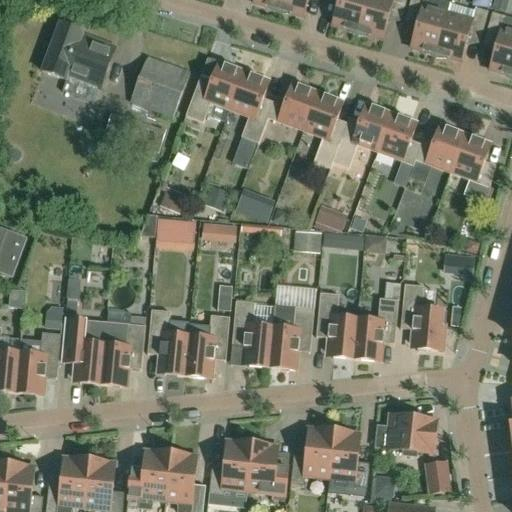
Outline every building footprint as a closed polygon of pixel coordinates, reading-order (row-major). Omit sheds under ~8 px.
[(254,0),(253,5),(278,12),(281,0),(254,0)] [(281,0),(278,12),(303,19),(308,0),(281,0)] [(334,0),(339,1),(332,27),(357,34),(366,0),(334,0)] [(389,16),(401,19),(406,0),(393,0),(366,0),(357,34),(382,41),(389,16)] [(411,49),(436,57),(447,15),(423,8),(425,0),(412,0),(406,20),(418,24),(411,49)] [(468,38),(480,41),(487,14),(475,11),(475,12),(450,5),(447,15),(436,57),(461,64),(468,38)] [(511,21),(493,16),(485,43),(497,46),(489,72),(511,78),(511,21)] [(67,80),(99,91),(115,48),(83,36),(84,34),(60,25),(42,73),(66,82),(67,80)] [(148,59),(131,104),(173,120),(190,74),(148,59)] [(230,112),(244,74),(218,64),(212,82),(201,78),(185,119),(203,125),(211,105),(230,112)] [(264,81),(244,74),(230,112),(249,119),(241,140),(258,146),(276,99),(275,99),(273,104),(263,101),(267,91),(261,88),(264,81)] [(285,102),(276,99),(258,146),(259,146),(268,120),(304,133),(318,95),(298,87),(295,95),(289,92),(285,102)] [(337,102),(318,95),(304,133),(322,140),(313,164),(330,171),(332,166),(349,120),(349,119),(346,125),(337,122),(341,112),(335,109),(337,102)] [(349,120),(332,166),(348,172),(357,147),(377,154),(392,116),(372,108),(369,116),(363,113),(359,123),(349,120)] [(166,133),(138,124),(111,116),(106,135),(160,153),(166,133)] [(412,167),(412,169),(423,141),(422,141),(420,146),(411,143),(414,133),(408,130),(411,123),(392,116),(377,154),(412,167)] [(433,144),(423,141),(412,169),(413,169),(416,162),(451,175),(465,137),(446,129),(443,137),(437,134),(433,144)] [(485,144),(465,137),(451,175),(488,189),(488,190),(489,191),(495,168),(485,164),(488,154),(482,151),(485,144)] [(54,193),(93,197),(94,185),(55,181),(54,193)] [(160,209),(180,217),(188,198),(168,190),(160,209)] [(222,214),(229,197),(210,190),(204,207),(222,214)] [(258,205),(252,220),(266,225),(271,210),(258,205)] [(324,228),(330,212),(321,209),(315,225),(324,228)] [(272,223),(285,228),(288,220),(285,214),(277,211),(272,223)] [(156,240),(157,219),(149,218),(141,239),(156,240)] [(205,256),(205,225),(165,225),(165,255),(205,256)] [(241,226),(241,234),(268,237),(268,240),(281,241),(282,230),(241,226)] [(0,229),(0,275),(12,280),(27,240),(0,229)] [(294,254),(322,256),(323,236),(295,233),(294,254)] [(334,250),(336,237),(325,235),(324,249),(334,250)] [(354,238),(352,252),(363,253),(364,239),(354,238)] [(473,277),(474,259),(446,257),(444,275),(473,277)] [(357,321),(353,362),(374,364),(375,356),(382,357),(383,346),(394,347),(399,303),(400,286),(386,284),(384,302),(380,301),(378,323),(357,321)] [(218,313),(231,314),(233,289),(220,287),(218,313)] [(418,344),(417,351),(443,354),(445,329),(441,328),(442,313),(421,311),(423,289),(405,287),(401,331),(412,332),(411,343),(418,344)] [(333,360),(353,362),(357,321),(337,319),(339,297),(320,295),(316,339),(328,340),(327,351),(334,352),(333,360)] [(252,328),(254,306),(236,304),(232,348),(243,349),(242,360),(249,360),(248,368),(269,370),(273,330),(272,330),(252,328)] [(274,308),(272,330),(273,330),(269,370),(290,372),(290,364),(297,365),(298,354),(310,355),(314,311),(274,308)] [(184,379),(188,338),(168,336),(170,314),(151,313),(147,356),(159,358),(158,368),(165,369),(164,377),(184,379)] [(209,340),(188,338),(184,379),(205,381),(206,373),(213,373),(214,363),(226,364),(230,320),(211,318),(209,340)] [(74,366),(73,377),(80,377),(79,385),(100,387),(106,325),(67,321),(63,365),(74,366)] [(106,325),(100,387),(121,389),(122,381),(128,382),(129,371),(141,372),(145,328),(106,325)] [(0,394),(16,396),(20,355),(0,353),(0,345),(1,331),(0,331),(0,394)] [(40,357),(20,355),(16,396),(37,398),(37,390),(44,390),(45,380),(57,381),(61,337),(42,335),(40,357)] [(378,429),(376,450),(404,453),(403,457),(416,458),(416,454),(433,456),(436,424),(391,419),(390,430),(378,429)] [(329,480),(334,435),(309,432),(306,459),(294,457),(290,486),(304,488),(305,477),(329,480)] [(360,438),(334,435),(329,480),(354,482),(353,489),(366,491),(369,466),(357,464),(360,438)] [(223,490),(248,493),(252,448),(227,445),(224,471),(212,470),(209,495),(222,497),(223,490)] [(278,450),(252,448),(248,493),(272,495),(271,502),(285,503),(287,478),(275,477),(278,450)] [(154,501),(166,502),(171,457),(145,454),(142,481),(130,480),(127,509),(151,511),(154,501)] [(197,460),(171,457),(166,502),(178,504),(178,511),(203,511),(206,488),(194,487),(197,460)] [(71,511),(72,508),(85,509),(89,464),(63,461),(61,488),(49,487),(45,511),(71,511)] [(108,511),(122,511),(124,495),(112,494),(115,467),(89,464),(85,509),(109,511),(108,511)] [(446,465),(426,468),(430,496),(450,494),(446,465)] [(0,511),(3,511),(8,468),(0,467),(0,511)] [(34,471),(8,468),(3,511),(41,511),(43,499),(31,497),(34,471)]
